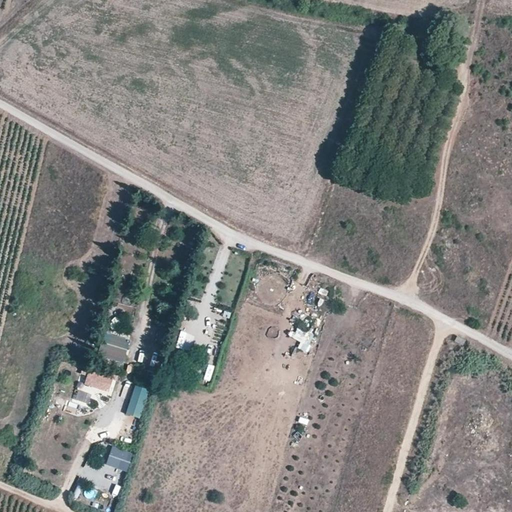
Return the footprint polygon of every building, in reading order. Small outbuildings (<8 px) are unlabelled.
[(467,30),(457,26),(450,43),(461,47),(467,30)] [(163,341),(168,324),(162,322),(157,339),(163,341)] [(223,344),(227,329),(219,327),(216,343),(223,344)] [(180,332),(175,349),(190,353),(195,336),(180,332)] [(122,362),(129,341),(105,333),(98,355),(122,362)] [(206,365),(204,382),(212,383),(213,366),(206,365)] [(119,378),(91,368),(84,385),(108,394),(112,383),(116,385),(119,378)] [(149,393),(135,388),(125,416),(139,420),(149,393)] [(76,390),(72,408),(87,411),(91,394),(76,390)] [(133,455),(113,448),(106,465),(126,473),(133,455)] [(104,483),(102,489),(117,495),(119,489),(104,483)] [(77,488),(73,498),(90,505),(94,495),(77,488)]
